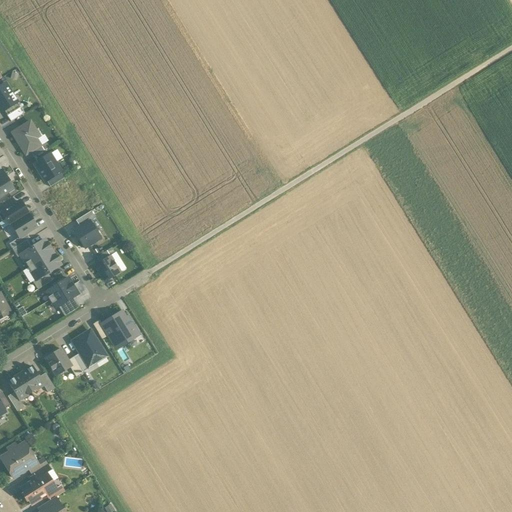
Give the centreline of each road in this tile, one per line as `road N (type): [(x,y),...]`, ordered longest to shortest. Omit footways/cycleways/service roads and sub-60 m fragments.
road 1 (track): [(150,272),(511,48)]
road 2 (residential): [(104,300),(0,140)]
road 3 (residential): [(0,364),(104,300)]
